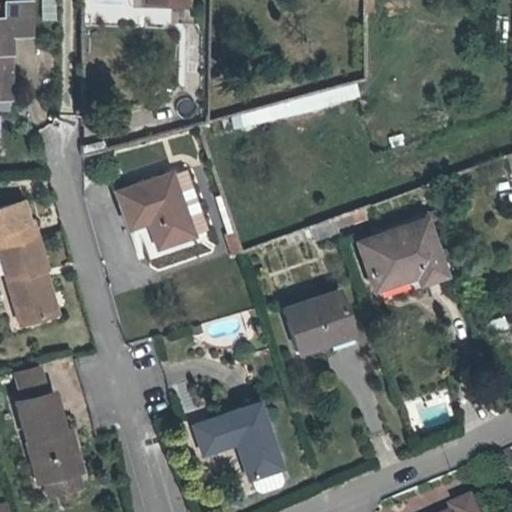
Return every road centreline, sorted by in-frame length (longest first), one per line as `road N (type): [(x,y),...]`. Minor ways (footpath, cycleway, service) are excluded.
road 1 (residential): [(56,144),(157,511)]
road 2 (residential): [(322,511),(511,424)]
